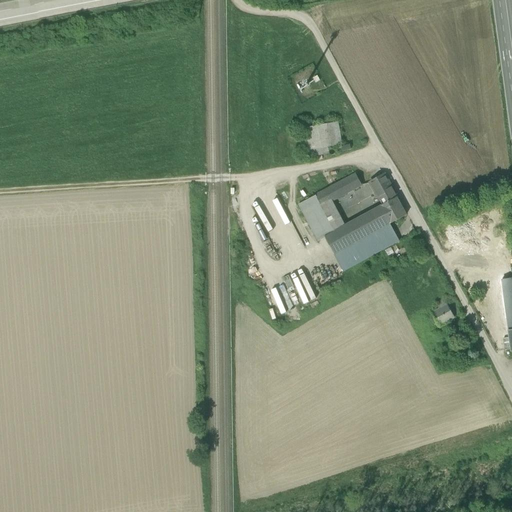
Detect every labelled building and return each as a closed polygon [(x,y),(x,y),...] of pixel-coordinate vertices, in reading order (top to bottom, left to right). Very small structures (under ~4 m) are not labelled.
[(329,152),(329,153),(328,148),(341,145),(337,123),(300,130),(306,159),(329,154),(331,156),(333,156),(335,155),(335,153),(334,151),(332,150),(330,151),(329,152)] [(316,196),(322,207),(332,201),(362,186),(356,175),(316,196)] [(380,201),(382,206),(397,198),(384,175),(370,183),(380,201)] [(325,237),(335,232),(322,207),(316,196),(299,205),(319,242),(325,238),(325,237)] [(406,216),(397,198),(382,206),(379,207),(389,225),(390,225),(406,216)] [(345,226),(332,201),(322,207),(335,232),(345,226)] [(377,208),(345,226),(335,232),(325,237),(325,238),(334,255),(389,225),(379,207),(377,208)] [(390,225),(389,225),(334,255),(343,272),(399,241),(390,225)] [(304,270),(291,274),(303,305),(316,300),(304,270)] [(289,276),(283,279),(288,290),(294,287),(289,276)] [(507,318),(508,331),(511,330),(511,278),(511,279),(502,280),(507,318)] [(494,312),(495,319),(507,318),(502,280),(490,282),(493,305),(494,312)] [(436,304),(439,310),(447,305),(444,300),(436,304)] [(432,313),(434,317),(431,318),(435,325),(437,323),(439,327),(455,318),(447,305),(439,310),(432,313)] [(502,331),(505,351),(511,350),(508,331),(502,331)]
